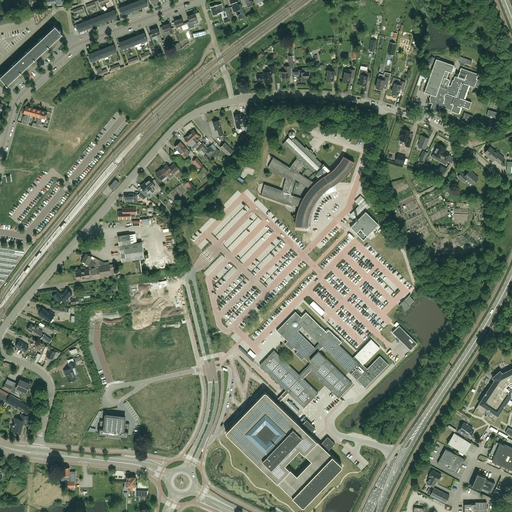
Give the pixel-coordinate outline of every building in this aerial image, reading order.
[(141,7),(138,1),(138,0),(134,0),(136,2),(132,3),(135,10),(141,7)] [(236,0),(229,0),(234,11),(239,9),(243,17),(245,16),(244,13),(241,4),(239,5),(236,0)] [(126,6),(128,12),(135,10),(132,3),(126,6)] [(218,5),(215,5),(211,7),(213,15),(218,14),(218,13),(220,13),(220,12),(223,11),(221,4),(218,5)] [(128,12),(126,6),(119,8),(122,15),(128,12)] [(225,9),(228,20),(224,21),(225,24),(233,22),(229,8),(225,9)] [(108,12),(111,19),(117,17),(114,10),(111,11),(110,9),(107,10),(108,12)] [(102,15),(104,21),(111,19),(108,12),(102,15)] [(189,22),(187,23),(189,29),(195,27),(194,24),(198,22),(198,21),(201,19),(199,13),(195,14),(195,13),(187,16),(189,22)] [(95,17),(98,24),(104,21),(102,15),(98,16),(97,14),(95,15),(95,17)] [(89,20),(92,26),(98,24),(95,17),(89,20)] [(79,20),(80,23),(76,25),(79,31),(85,29),(82,20),(81,18),(79,20)] [(189,29),(187,23),(184,24),(182,18),(174,21),(175,22),(176,27),(181,25),(183,31),(189,29)] [(82,20),(85,29),(92,26),(89,20),(85,21),(84,19),(82,20)] [(169,30),(171,34),(176,32),(174,28),(172,29),(170,23),(162,26),(162,27),(164,32),(169,30)] [(55,26),(42,38),(49,46),(50,46),(49,45),(54,41),(55,41),(56,40),(56,39),(57,38),(62,33),(63,34),(63,33),(62,31),(61,32),(55,24),(54,25),(55,26)] [(152,36),(153,37),(157,36),(159,42),(162,41),(160,33),(158,28),(150,31),(152,36)] [(138,35),(141,42),(142,45),(144,43),(143,41),(147,40),(144,33),(138,35)] [(141,42),(138,35),(132,38),(134,44),(141,42)] [(42,38),(28,51),(36,59),(35,58),(37,56),(38,56),(40,54),(41,54),(42,53),(42,52),(43,51),(46,49),(46,48),(48,46),(49,47),(49,46),(42,38)] [(132,38),(125,40),(128,47),(134,44),(132,38)] [(122,49),(125,48),(127,51),(129,50),(128,47),(125,40),(119,43),(122,49)] [(110,54),(116,51),(114,45),(107,47),(110,54)] [(111,57),(110,54),(107,47),(101,50),(104,56),(104,58),(108,56),(109,58),(111,57)] [(104,56),(101,50),(95,52),(98,59),(104,56)] [(28,51),(14,64),(22,72),(22,71),(24,69),(26,67),(27,67),(28,66),(29,64),(30,63),(32,61),(35,59),(36,59),(28,51)] [(98,59),(95,52),(89,54),(91,61),(98,59)] [(460,65),(462,66),(465,65),(465,63),(471,65),(472,61),(458,56),(457,60),(460,61),(459,63),(460,65)] [(464,99),(469,85),(474,87),(475,86),(486,90),(487,88),(491,89),(493,85),(489,83),(477,79),(478,74),(461,68),(458,77),(456,77),(455,79),(453,80),(450,87),(449,88),(448,87),(449,82),(450,81),(449,79),(447,79),(447,78),(449,72),(452,73),(454,65),(436,59),(424,92),(432,95),(429,102),(432,103),(430,109),(432,111),(437,113),(439,111),(441,106),(451,110),(450,111),(458,114),(461,106),(469,109),(471,102),(464,99)] [(0,75),(0,76),(6,83),(8,85),(8,84),(12,80),(14,80),(15,79),(15,77),(21,72),(22,72),(14,64),(1,76),(0,75)] [(259,80),(264,80),(265,82),(272,82),(272,72),(275,72),(274,66),(268,66),(269,71),(264,72),(264,74),(259,75),(259,80)] [(288,73),(291,73),(290,66),(284,66),(284,71),(280,71),(280,77),(282,76),(282,81),(288,80),(288,73)] [(337,75),(338,67),(333,67),(332,70),(328,70),(327,79),(333,80),(334,74),(337,75)] [(294,76),(299,76),(299,80),(305,81),(305,78),(309,78),(309,72),(305,72),(302,71),(302,69),(294,69),(294,76)] [(354,77),(355,70),(350,69),(346,69),(345,72),(343,81),(350,82),(351,77),(354,77)] [(359,84),(360,84),(360,85),(365,86),(365,85),(366,85),(367,80),(370,80),(371,73),(366,72),(367,71),(360,70),(358,77),(361,77),(359,84)] [(381,90),(381,89),(382,89),(384,83),(387,84),(389,77),(383,76),(384,75),(379,74),(378,78),(376,87),(377,88),(376,89),(381,90)] [(403,89),(405,82),(400,80),(399,84),(395,83),(392,92),(398,94),(400,88),(403,89)] [(27,124),(31,107),(26,106),(24,113),(25,114),(24,117),(23,116),(21,123),(27,124)] [(37,109),(31,107),(27,124),(29,125),(31,115),(35,116),(37,109)] [(37,127),(43,128),(44,124),(42,124),(42,121),(41,121),(42,118),(45,119),(47,112),(42,110),(37,127)] [(490,116),(495,117),(495,118),(498,119),(500,113),(488,110),(486,116),(489,116),(490,116)] [(461,121),(459,127),(468,130),(473,116),(464,113),(462,118),(465,119),(464,122),(461,121)] [(246,116),(242,117),(241,114),(234,116),(236,123),(236,124),(237,128),(240,127),(244,126),(246,131),(250,130),(246,116)] [(219,135),(223,134),(221,124),(220,124),(219,120),(213,122),(215,130),(217,129),(219,135)] [(405,146),(409,147),(412,139),(408,138),(410,132),(403,129),(400,139),(407,141),(405,146)] [(194,130),(189,134),(199,146),(201,144),(198,140),(201,137),(199,135),(199,136),(194,130)] [(297,158),(295,161),(293,162),(292,164),(291,165),(290,167),(273,157),(268,166),(268,167),(286,178),(285,180),(285,181),(284,182),(284,184),(283,185),(283,187),(283,189),(283,190),(264,184),(261,195),(293,206),(293,204),(299,207),(299,209),(298,210),(297,212),(297,214),(297,216),(296,218),(296,220),(296,222),(296,224),(295,226),(301,226),(300,229),(310,230),(310,226),(307,226),(307,224),(308,222),(308,220),(308,218),(309,217),(309,215),(310,213),(310,211),(311,209),(312,208),(313,206),(313,204),(314,203),(315,201),(317,199),(318,198),(319,196),(320,195),(321,194),(323,192),(324,191),(325,190),(327,189),(328,188),(330,187),(330,186),(331,188),(333,186),(333,185),(336,183),(337,182),(339,180),(340,179),(342,178),(343,176),(345,175),(346,173),(348,172),(349,170),(350,168),(351,167),(352,165),(353,163),(354,161),(344,156),(343,158),(342,159),(341,161),(340,163),(338,164),(337,166),(336,167),(334,168),(333,170),(332,171),(323,163),(322,164),(315,158),(317,157),(313,153),(312,154),(309,150),(310,150),(306,146),(305,147),(295,138),(295,139),(294,138),(293,138),(295,136),(295,133),(293,132),(291,132),(289,133),(289,136),(291,138),(290,139),(288,138),(290,139),(288,141),(287,139),(282,144),(287,148),(288,147),(297,156),(296,157),(297,158)] [(189,134),(184,138),(189,143),(193,149),(195,147),(196,148),(199,146),(189,134)] [(419,141),(420,141),(418,146),(425,149),(429,138),(422,135),(419,141)] [(184,158),(190,153),(187,149),(181,142),(175,147),(184,158)] [(201,144),(199,146),(196,148),(199,151),(202,149),(211,159),(220,151),(217,148),(214,150),(210,146),(208,148),(203,142),(203,143),(201,144)] [(220,147),(228,155),(233,151),(225,143),(220,147)] [(438,143),(436,146),(437,147),(433,154),(440,158),(441,157),(444,159),(441,162),(446,165),(448,161),(446,160),(450,154),(446,152),(444,151),(446,148),(438,143)] [(499,163),(504,158),(495,150),(494,150),(490,146),(484,152),(489,157),(493,161),(495,159),(499,163)] [(405,157),(398,154),(396,161),(403,163),(405,157)] [(199,168),(203,165),(196,158),(193,161),(199,168)] [(173,173),(179,168),(175,163),(170,167),(167,164),(156,173),(161,180),(171,171),(173,173)] [(473,184),(478,178),(472,173),(473,172),(470,170),(465,175),(462,172),(458,176),(464,182),(467,179),(473,184)] [(141,186),(145,191),(142,192),(148,197),(149,195),(146,192),(149,189),(152,193),(154,191),(151,187),(154,185),(157,188),(160,186),(155,179),(152,181),(149,178),(145,182),(146,182),(141,186)] [(119,183),(116,180),(116,179),(109,187),(110,187),(113,190),(119,183)] [(125,201),(133,201),(133,202),(137,202),(137,196),(136,196),(136,194),(133,194),(129,194),(129,195),(125,195),(125,201)] [(360,194),(354,201),(358,205),(350,214),(354,218),(369,203),(360,194)] [(123,207),(123,211),(119,211),(119,219),(130,219),(130,214),(136,214),(136,207),(123,207)] [(366,211),(350,227),(363,240),(379,224),(366,211)] [(122,261),(144,258),(142,242),(134,243),(133,238),(130,238),(130,234),(118,236),(122,261)] [(389,252),(385,248),(379,253),(378,251),(375,254),(377,256),(373,259),(378,265),(387,257),(388,259),(391,257),(392,258),(396,255),(392,251),(395,249),(393,246),(391,247),(393,249),(389,252)] [(105,266),(105,265),(104,262),(95,258),(94,259),(91,258),(92,256),(86,253),(84,257),(83,257),(82,258),(83,259),(82,260),(86,262),(85,263),(89,266),(89,267),(89,268),(90,268),(105,266)] [(100,274),(111,272),(110,268),(112,268),(113,267),(115,267),(114,264),(105,265),(105,266),(90,268),(91,274),(100,273),(100,274)] [(81,280),(90,278),(89,270),(76,272),(77,279),(81,278),(81,280)] [(59,302),(62,299),(64,302),(72,293),(67,289),(62,295),(57,291),(53,296),(56,299),(56,300),(58,301),(59,302)] [(401,303),(404,310),(409,307),(408,306),(414,300),(409,295),(410,294),(399,306),(401,303)] [(374,317),(378,313),(372,306),(370,308),(366,304),(364,306),(374,317)] [(43,308),(39,313),(50,321),(55,314),(50,311),(48,312),(43,308)] [(371,339),(357,354),(355,355),(353,357),(339,344),(342,341),(328,328),(326,331),(306,312),(301,317),(295,311),(295,312),(277,330),(280,333),(281,335),(281,336),(281,337),(282,338),(283,338),(284,337),(285,339),(287,341),(285,343),(291,350),(294,347),(298,351),(295,353),(302,360),(304,357),(311,364),(300,375),(274,350),(260,365),(282,386),(286,390),(289,393),(304,407),(318,393),(303,378),(310,370),(338,398),(352,383),(318,351),(322,346),(349,372),(350,371),(352,372),(351,373),(357,379),(365,388),(388,364),(380,356),(367,369),(363,365),(380,348),(375,343),(371,339)] [(38,337),(39,336),(41,338),(41,339),(48,344),(52,339),(44,334),(41,333),(42,331),(38,328),(39,327),(36,325),(35,326),(31,324),(27,329),(31,332),(31,333),(33,334),(33,333),(38,337)] [(410,350),(413,347),(417,343),(399,325),(392,332),(410,350)] [(25,352),(29,346),(20,340),(16,346),(25,352)] [(56,351),(50,348),(48,352),(46,356),(49,357),(52,358),(56,351)] [(72,381),(76,379),(78,378),(77,374),(74,375),(72,367),(76,366),(74,362),(69,364),(70,368),(64,370),(66,375),(68,381),(72,380),(72,381)] [(511,368),(502,373),(500,371),(492,377),(494,380),(475,410),(483,415),(485,413),(487,414),(485,417),(494,422),(510,397),(511,398),(511,368)] [(28,387),(30,383),(20,379),(17,385),(14,383),(13,386),(5,383),(3,388),(14,393),(16,388),(27,392),(29,388),(28,387)] [(242,418),(241,417),(240,417),(239,418),(226,431),(226,432),(226,433),(227,434),(298,502),(299,503),(301,506),(302,506),(303,506),(304,505),(341,467),(342,466),(342,465),(341,464),(339,462),(338,461),(327,451),(328,450),(335,444),(334,443),(334,444),(328,437),(327,437),(321,443),(321,444),(317,441),(315,439),(309,433),(301,426),(278,404),(288,393),(289,393),(286,390),(275,401),(267,392),(266,392),(264,392),(263,392),(251,405),(251,406),(251,407),(251,408),(254,411),(251,414),(250,414),(248,414),(248,415),(247,416),(248,417),(245,421),(242,418)] [(21,414),(27,415),(27,414),(31,408),(9,395),(6,401),(22,411),(21,414)] [(300,411),(289,401),(288,402),(298,412),(300,411)] [(27,415),(21,414),(20,419),(16,418),(14,424),(13,423),(13,425),(13,426),(10,425),(13,426),(12,430),(20,432),(23,422),(26,423),(28,416),(27,415)] [(100,420),(99,434),(128,438),(129,423),(124,423),(125,417),(106,415),(105,421),(100,420)] [(461,425),(457,432),(463,436),(465,433),(471,436),(474,432),(471,430),(472,427),(468,424),(467,422),(467,423),(466,423),(464,422),(462,425),(461,425)] [(454,433),(447,444),(464,455),(471,444),(454,433)] [(500,463),(508,466),(508,467),(511,468),(511,447),(505,445),(505,446),(495,442),(488,458),(500,463)] [(457,473),(464,459),(445,449),(444,450),(444,451),(443,451),(443,452),(442,453),(442,454),(442,455),(442,456),(438,463),(457,473)] [(62,474),(63,474),(63,475),(66,475),(66,481),(66,487),(75,487),(74,481),(75,481),(74,478),(76,478),(75,472),(70,472),(69,467),(66,468),(66,467),(64,467),(63,468),(63,472),(62,472),(62,474)] [(438,481),(441,475),(433,470),(429,477),(430,477),(427,483),(433,487),(436,481),(438,481)] [(486,477),(477,473),(474,480),(473,480),(470,486),(475,488),(475,487),(481,490),(481,488),(486,479),(486,477)] [(135,486),(136,477),(132,477),(132,476),(131,476),(130,475),(128,475),(128,476),(127,476),(127,481),(125,481),(125,486),(124,486),(124,490),(129,490),(132,490),(133,486),(135,486)] [(481,488),(486,490),(490,481),(486,479),(481,488)] [(490,481),(486,490),(491,492),(495,483),(490,481)] [(430,496),(445,503),(449,495),(434,487),(430,496)] [(486,511),(487,502),(475,502),(475,504),(464,504),(464,511),(486,511)]
